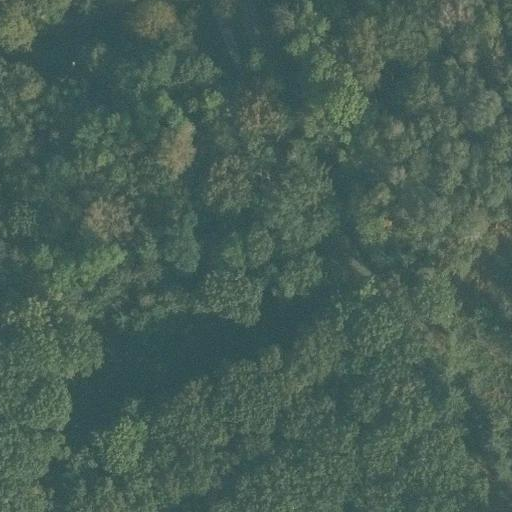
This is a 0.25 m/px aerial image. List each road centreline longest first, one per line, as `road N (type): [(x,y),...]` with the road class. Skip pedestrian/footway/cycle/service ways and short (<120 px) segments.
road 1 (tertiary): [(462,511),(242,0)]
road 2 (unknown): [(245,83),(226,155),(257,284),(272,305),(335,485),(353,511)]
